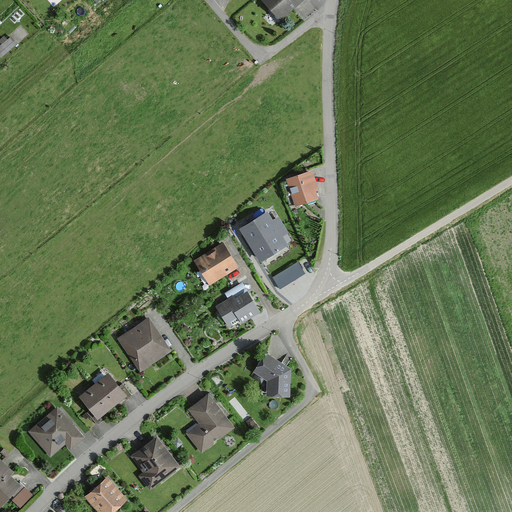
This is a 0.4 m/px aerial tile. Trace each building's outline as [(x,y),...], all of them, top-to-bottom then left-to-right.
[(262,0),(282,20),(303,0),(262,0)] [(13,37),(0,45),(0,53),(2,56),(18,45),(13,37)] [(286,177),(297,206),(324,196),(313,167),(286,177)] [(267,213),(240,229),(260,262),(287,246),(282,238),(287,235),(277,218),(272,221),(267,213)] [(220,243),(194,260),(211,286),(241,266),(235,256),(240,252),(228,233),(218,240),(220,243)] [(296,263),(273,278),(280,288),(303,273),(296,263)] [(228,297),(217,305),(231,326),(240,320),(244,325),(264,311),(243,281),(225,293),(228,297)] [(149,316),(117,339),(141,373),(174,349),(149,316)] [(266,355),(255,371),(269,380),(269,395),(288,395),(289,370),(266,355)] [(109,372),(80,395),(99,419),(125,398),(128,395),(109,372)] [(200,422),(186,432),(202,454),(237,428),(210,392),(189,408),(200,422)] [(58,406),(30,431),(51,454),(65,442),(72,450),(87,437),(58,406)] [(157,436),(133,455),(145,472),(139,477),(150,490),(180,465),(157,436)] [(0,509),(24,484),(14,475),(18,471),(1,456),(0,457),(0,509)] [(110,476),(86,495),(100,511),(113,511),(129,499),(110,476)]
